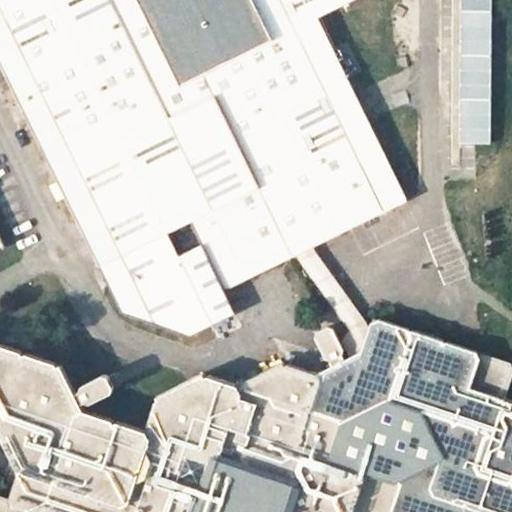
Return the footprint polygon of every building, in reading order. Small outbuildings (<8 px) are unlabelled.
[(0,0),(0,64),(120,310),(188,335),(235,311),(223,288),(295,253),(313,244),(406,198),(320,15),(349,0),(0,0)] [(483,178),(478,0),(439,0),(444,179),(483,178)] [(9,85),(0,66),(0,81),(3,88),(9,85)] [(61,195),(53,180),(47,183),(55,198),(61,195)] [(295,253),(365,351),(369,325),(313,244),(295,253)] [(76,392),(60,362),(0,345),(0,511),(331,511),(365,473),(343,443),(348,427),(400,404),(418,422),(435,460),(428,493),(421,511),(511,511),(511,399),(505,398),(511,377),(511,365),(510,360),(378,317),(370,321),(369,325),(365,351),(343,361),(340,355),(343,350),(332,328),(328,326),(316,331),(316,338),(326,358),(332,359),(334,365),(315,373),(284,360),(236,384),(203,372),(180,389),(181,417),(89,416),(80,400),(83,399),(88,401),(111,390),(112,385),(107,375),(103,374),(80,385),(79,390),(76,392)] [(421,511),(428,493),(365,473),(331,511),(421,511)]
